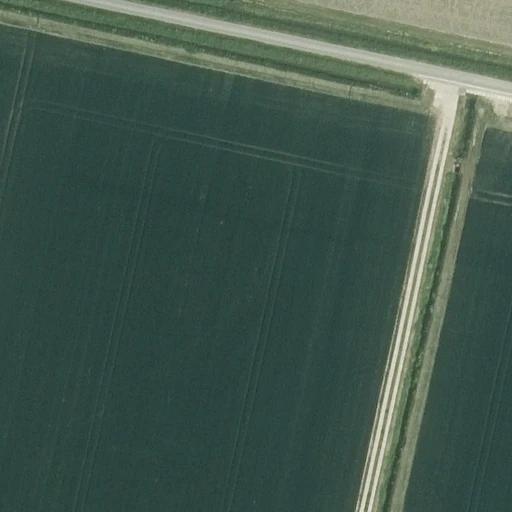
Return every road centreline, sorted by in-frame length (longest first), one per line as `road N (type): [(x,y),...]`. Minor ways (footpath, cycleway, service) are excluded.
road 1 (track): [(457,78),(365,511)]
road 2 (unclassified): [(511,89),(85,0)]
